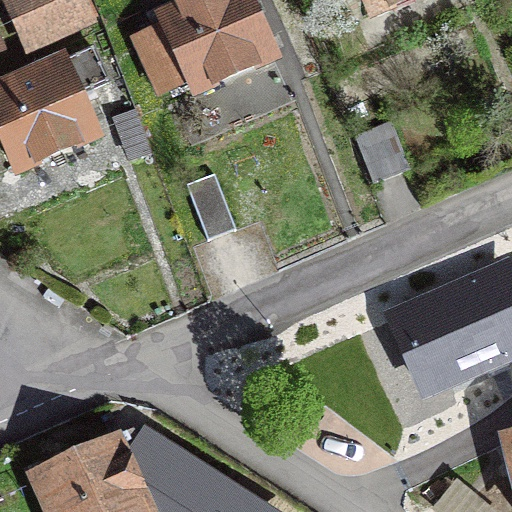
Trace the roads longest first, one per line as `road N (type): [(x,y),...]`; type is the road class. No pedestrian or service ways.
road 1 (residential): [(133,379),(511,210)]
road 2 (residential): [(346,511),(133,379)]
